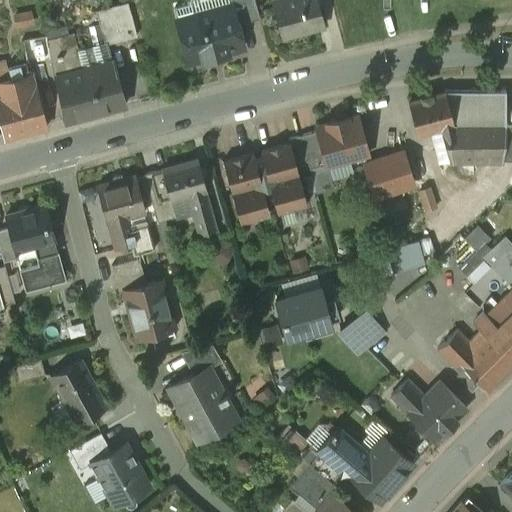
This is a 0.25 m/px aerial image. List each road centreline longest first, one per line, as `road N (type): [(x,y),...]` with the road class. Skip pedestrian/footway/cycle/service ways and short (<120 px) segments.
road 1 (residential): [(58,144),(361,66),(511,50)]
road 2 (unknown): [(187,111),(264,371),(292,419),(370,511)]
road 3 (residential): [(229,511),(184,473),(106,330),(58,144)]
road 4 (residential): [(511,405),(411,511)]
